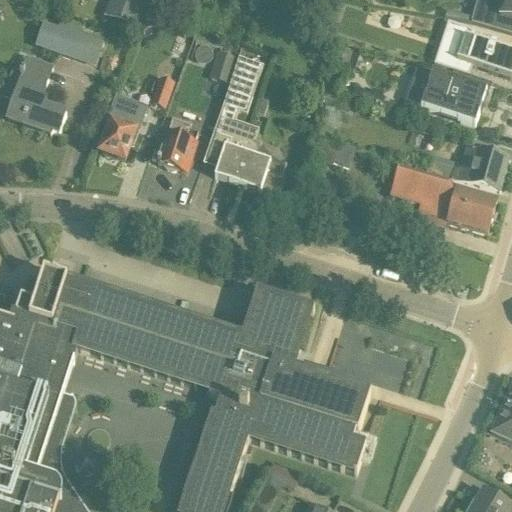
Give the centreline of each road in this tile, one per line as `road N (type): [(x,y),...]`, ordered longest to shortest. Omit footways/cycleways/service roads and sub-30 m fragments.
road 1 (residential): [(498,333),(167,221),(0,204)]
road 2 (tertiary): [(420,511),(498,333)]
